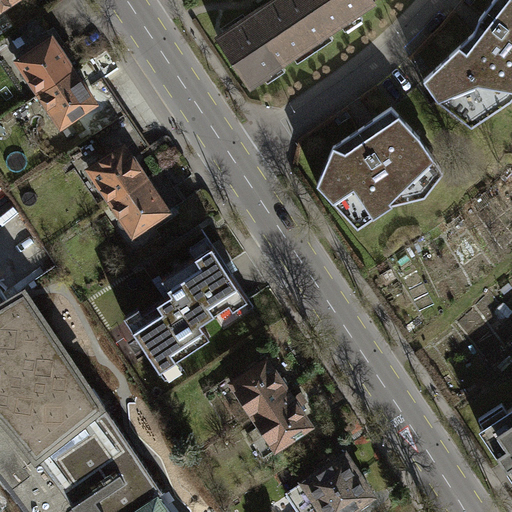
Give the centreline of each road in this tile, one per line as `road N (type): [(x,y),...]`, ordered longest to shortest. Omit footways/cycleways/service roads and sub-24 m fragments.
road 1 (primary): [(233,166),(465,511)]
road 2 (residential): [(233,166),(379,62),(440,0)]
road 3 (primary): [(121,0),(233,166)]
